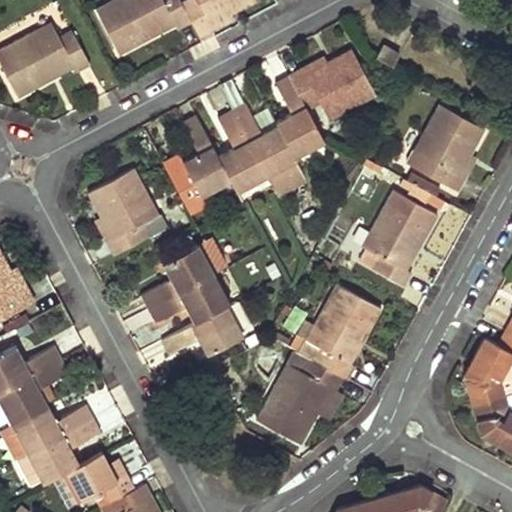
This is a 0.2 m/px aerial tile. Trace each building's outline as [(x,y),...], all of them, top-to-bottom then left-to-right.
[(182,2),(180,0),(111,0),(95,9),(119,53),(153,36),(150,31),(172,20),(174,24),(176,28),(191,20),(182,2)] [(185,0),(182,2),(191,20),(199,36),(212,30),(210,24),(232,13),(256,1),(255,0),(185,0)] [(232,13),(210,24),(212,30),(234,18),(232,13)] [(172,20),(150,31),(153,36),(174,24),(172,20)] [(50,22),(35,30),(38,34),(53,26),(50,22)] [(35,30),(0,48),(0,64),(18,96),(52,78),(50,75),(71,62),(73,67),(75,71),(89,64),(71,30),(58,36),(53,26),(38,34),(35,30)] [(398,54),(381,45),(375,57),(392,66),(398,54)] [(375,95),(351,50),(326,63),(305,74),(302,68),(289,75),(306,109),(320,104),(326,114),(341,106),(343,112),(375,95)] [(323,56),(302,68),(305,74),(326,63),(323,56)] [(71,62),(50,75),(52,78),(73,67),(71,62)] [(306,109),(289,75),(274,83),(287,108),(293,105),(295,110),(290,113),(275,121),(277,125),(293,156),(323,141),(306,109)] [(484,127),(438,103),(421,134),(426,137),(418,152),(429,158),(422,171),(457,190),(464,177),(458,174),(470,152),(484,127)] [(293,156),(277,125),(261,133),(255,135),(253,131),(258,129),(245,104),(231,111),(265,176),(295,160),(293,156)] [(341,106),(326,114),(329,119),(343,112),(341,106)] [(232,148),(217,156),(230,180),(235,191),(265,176),(231,111),(217,118),(229,143),(235,140),(238,145),(232,148)] [(201,196),(230,180),(217,156),(195,114),(181,122),(194,147),(199,144),(202,149),(197,152),(181,160),(178,154),(162,162),(188,213),(205,204),(201,196)] [(426,137),(421,134),(413,149),(418,152),(426,137)] [(476,155),(470,152),(458,174),(464,177),(476,155)] [(132,167),(87,191),(100,216),(111,236),(106,239),(113,254),(148,236),(141,223),(153,216),(145,201),(149,199),(132,167)] [(436,213),(392,189),(368,230),(372,233),(364,247),(376,253),(368,266),(402,285),(409,271),(405,269),(401,266),(413,245),(417,247),(436,213)] [(149,199),(145,201),(153,216),(157,214),(149,199)] [(100,216),(95,218),(106,239),(111,236),(100,216)] [(372,233),(368,230),(360,245),(364,247),(372,233)] [(165,281),(140,294),(148,308),(213,273),(197,244),(162,262),(170,278),(173,283),(168,286),(165,281)] [(417,247),(413,245),(401,266),(405,269),(417,247)] [(0,252),(0,320),(34,302),(26,288),(21,290),(9,269),(0,252)] [(14,266),(9,269),(21,290),(26,288),(14,266)] [(213,273),(148,308),(155,322),(180,309),(177,304),(182,301),(185,306),(193,321),(226,304),(228,303),(213,273)] [(380,306),(336,282),(313,324),(318,327),(309,342),(320,347),(314,360),(342,375),(347,378),(354,364),(350,362),(346,360),(358,338),(361,340),(380,306)] [(193,321),(161,339),(168,353),(192,340),(190,335),(195,333),(197,337),(206,352),(241,333),(226,304),(193,321)] [(318,327),(313,324),(305,339),(309,342),(318,327)] [(511,324),(502,343),(489,336),(468,373),(485,433),(511,447),(511,403),(504,378),(511,363),(511,324)] [(361,340),(358,338),(346,360),(350,362),(361,340)] [(14,346),(0,353),(0,392),(60,360),(52,345),(27,359),(30,364),(26,367),(22,361),(14,346)] [(314,360),(309,357),(301,370),(291,364),(283,379),(278,377),(256,418),(300,442),(319,408),(315,406),(327,385),(331,387),(335,389),(342,375),(314,360)] [(60,360),(0,392),(0,405),(11,425),(46,406),(37,389),(34,384),(40,382),(43,387),(67,373),(60,360)] [(291,364),(287,362),(278,377),(283,379),(291,364)] [(331,387),(327,385),(315,406),(319,408),(331,387)] [(46,406),(11,425),(26,454),(91,419),(83,404),(59,417),(62,423),(57,425),(54,420),(46,406)] [(59,417),(54,420),(57,425),(62,423),(59,417)] [(91,419),(26,454),(42,483),(65,471),(77,465),(69,449),(66,443),(71,440),(74,446),(99,432),(91,419)] [(71,440),(66,443),(69,449),(74,446),(71,440)] [(77,465),(65,471),(81,501),(102,489),(109,503),(134,489),(122,466),(111,472),(106,464),(100,452),(77,465)] [(117,458),(106,464),(111,472),(122,466),(117,458)] [(134,489),(109,503),(113,511),(150,511),(144,501),(150,497),(143,484),(134,489)] [(444,511),(452,499),(424,484),(342,507),(339,511),(444,511)] [(158,511),(150,497),(144,501),(150,511),(158,511)]
